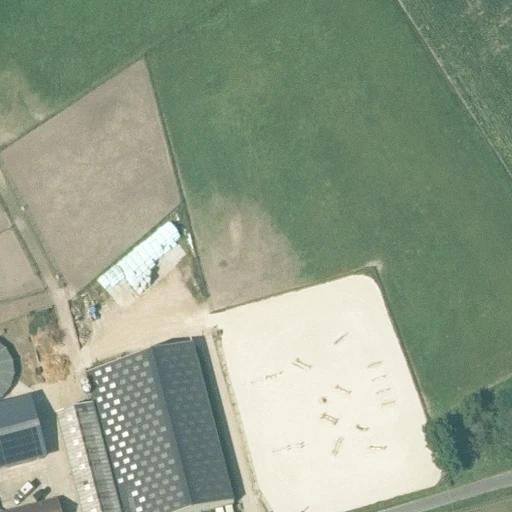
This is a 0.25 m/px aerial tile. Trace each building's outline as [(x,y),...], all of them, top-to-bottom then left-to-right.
[(110,271),(79,293),(99,321),(123,304),(114,292),(125,284),(145,269),(134,253),(110,270),(110,271)] [(192,348),(86,375),(94,407),(92,407),(119,511),(211,511),(233,506),(192,348)] [(29,405),(0,413),(0,433),(16,429),(26,464),(44,459),(29,405)] [(119,511),(92,407),(57,417),(81,511),(119,511)] [(16,429),(0,433),(0,470),(26,464),(16,429)] [(58,511),(56,503),(19,511),(58,511)]
